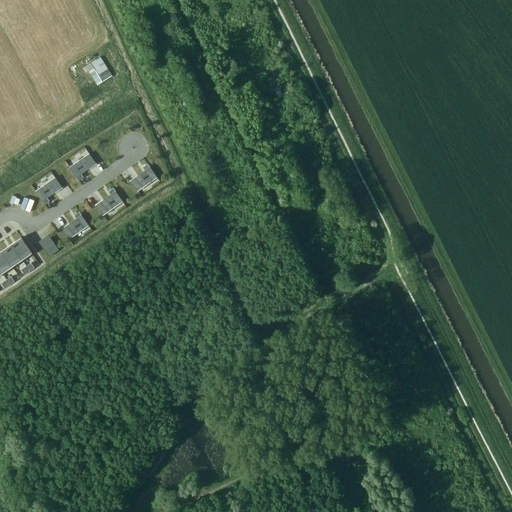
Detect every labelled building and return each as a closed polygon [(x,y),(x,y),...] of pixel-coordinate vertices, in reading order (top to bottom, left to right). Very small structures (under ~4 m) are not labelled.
[(101,57),(86,66),(97,85),(112,76),(101,57)] [(77,178),(82,174),(97,164),(90,154),(69,167),(77,178)] [(157,177),(150,167),(130,181),(138,191),(157,177)] [(43,202),(48,198),(63,188),(56,177),(36,191),(43,202)] [(123,201),(116,191),(111,195),(96,205),(103,215),(123,201)] [(89,225),(82,215),(62,229),(69,239),(89,225)] [(52,240),(49,235),(39,242),(49,257),(59,250),(56,245),(52,240)] [(22,238),(12,244),(22,259),(32,253),(22,238)] [(12,266),(22,259),(12,244),(1,251),(12,266)] [(0,270),(2,273),(12,266),(1,251),(0,252),(0,270)] [(31,263),(27,266),(30,271),(35,268),(31,263)] [(27,266),(22,270),(25,274),(25,275),(30,271),(27,266)] [(11,276),(6,280),(10,285),(15,282),(15,281),(11,276)] [(6,280),(2,283),(5,288),(10,285),(6,280)]
